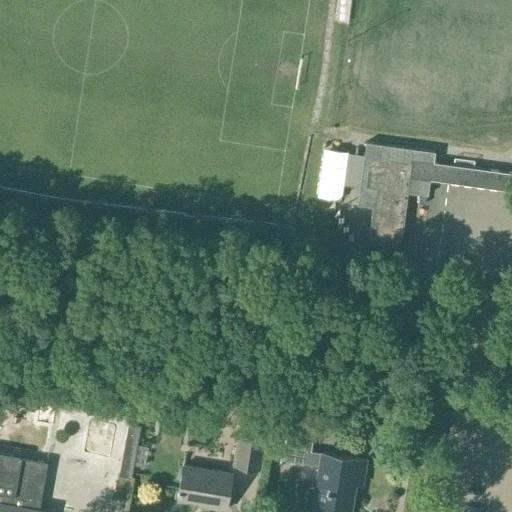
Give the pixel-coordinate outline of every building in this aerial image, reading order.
[(434,151),(366,142),(360,187),(374,189),(367,242),(399,246),(407,192),(427,195),(429,179),(511,190),(511,172),(433,162),(434,151)] [(0,511),(19,511),(40,400),(0,393),(0,511)] [(140,468),(138,420),(118,421),(120,469),(140,468)] [(260,470),(267,427),(239,422),(232,465),(260,470)] [(361,482),(365,457),(311,448),(314,431),(288,426),(283,457),(320,464),(316,488),(311,487),(308,505),(347,511),(349,511),(354,481),(361,482)] [(207,506),(226,509),(232,473),(182,464),(177,498),(207,503),(207,506)]
